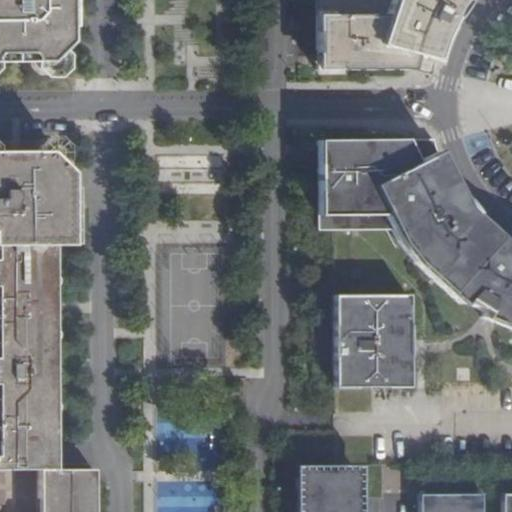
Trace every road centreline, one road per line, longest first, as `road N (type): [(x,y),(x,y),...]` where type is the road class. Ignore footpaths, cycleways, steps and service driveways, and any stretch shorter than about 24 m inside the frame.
road 1 (residential): [(288,108),(99,110)]
road 2 (residential): [(453,102),(288,108)]
road 3 (residential): [(453,102),(472,170),(511,214)]
